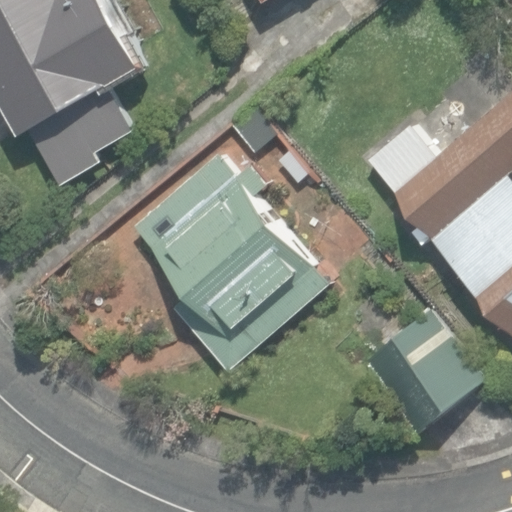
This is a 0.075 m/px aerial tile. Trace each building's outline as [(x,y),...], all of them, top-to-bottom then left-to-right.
[(0,0),(0,72),(34,131),(154,61),(118,0),(0,0)] [(440,235),(511,319),(511,97),(447,153),(419,120),(379,155),(395,175),(391,178),(399,188),(402,185),(429,216),(418,226),(432,242),(440,235)] [(260,152),(284,133),(262,105),(238,124),(260,152)] [(182,303),(237,367),(339,280),(262,191),(276,180),(259,160),(246,172),(227,150),(142,224),(198,289),(182,303)] [(428,432),(496,374),(437,306),(370,363),(428,432)]
